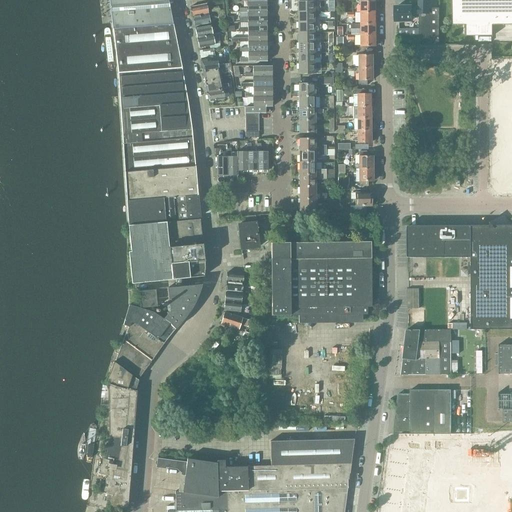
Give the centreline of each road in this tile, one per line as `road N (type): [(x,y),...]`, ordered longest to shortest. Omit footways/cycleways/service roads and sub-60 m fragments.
road 1 (residential): [(136,511),(148,389),(199,325),(207,301),(214,267),(205,189)]
road 2 (unclassified): [(363,511),(389,313),(387,205)]
road 3 (residential): [(205,189),(285,186),(278,0)]
road 4 (unclassified): [(485,207),(482,52),(391,53)]
road 5 (residential): [(205,189),(177,0)]
road 6 (residential): [(387,205),(391,53)]
road 7 (unknown): [(380,380),(511,381)]
